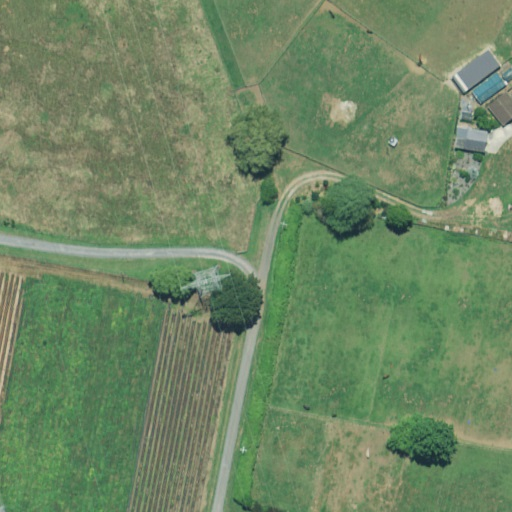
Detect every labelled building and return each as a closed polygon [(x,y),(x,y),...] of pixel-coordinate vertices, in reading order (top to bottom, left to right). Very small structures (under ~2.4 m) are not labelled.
[(508,84),(511,81),(511,69),(502,76),(500,73),(472,94),(482,107),(507,89),(505,86),(508,84)] [(511,95),(510,93),(489,108),(504,128),(511,121),(511,95)] [(477,107),(465,106),(463,121),(475,122),(477,107)] [(490,130),(459,127),(456,149),(487,152),(490,130)] [(431,168),(410,157),(403,170),(425,181),(431,168)]
